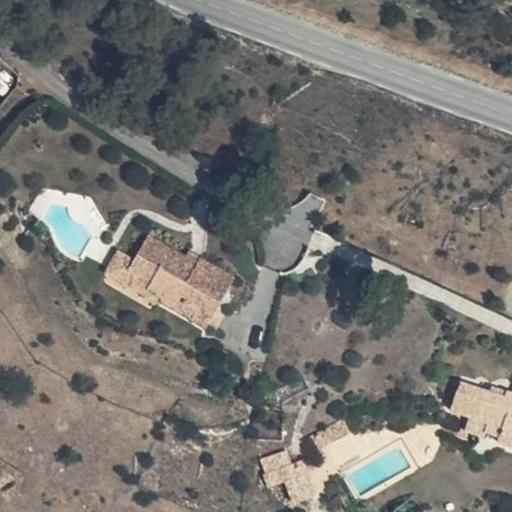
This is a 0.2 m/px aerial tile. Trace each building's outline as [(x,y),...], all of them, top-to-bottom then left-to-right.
[(149,289),(183,310),(203,257),(203,256),(196,268),(186,262),(188,258),(152,235),(135,264),(156,278),(149,289)] [(149,289),(156,278),(135,264),(120,254),(110,270),(145,294),(149,289)] [(203,257),(183,310),(188,313),(192,306),(211,317),(235,276),(203,257)] [(489,390),(464,379),(454,404),(473,411),(489,417),(486,426),(501,433),(499,440),(511,444),(511,390),(508,398),(489,390)] [(511,390),(493,382),(489,390),(508,398),(511,390)] [(356,429),(344,405),(327,415),(340,438),(356,429)] [(489,417),(473,411),(467,427),(483,433),(486,426),(489,417)] [(340,438),(327,415),(305,426),(317,450),(340,438)] [(270,469),(283,464),(291,461),(286,447),(264,455),(270,469)] [(303,457),(291,461),(283,464),(288,480),(296,502),(318,494),(303,457)] [(288,480),(283,464),(270,469),(265,471),(271,487),(288,480)]
